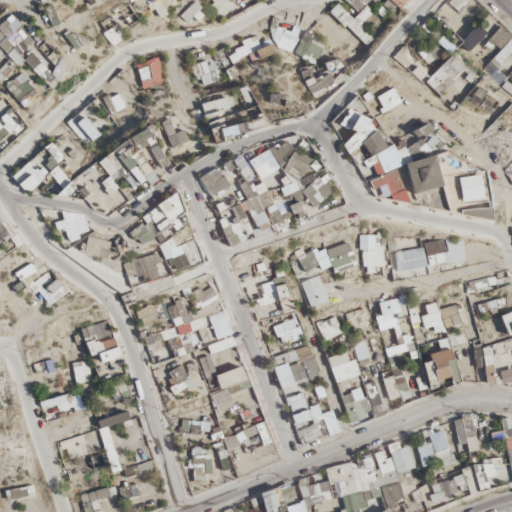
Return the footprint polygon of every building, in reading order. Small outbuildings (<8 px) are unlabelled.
[(249,157),(261,175),(279,163),(267,145),(249,157)] [(229,243),(254,234),(254,226),(268,221),(272,220),(289,214),(289,193),(294,190),(291,182),(260,183),(237,192),(234,186),(215,193),(216,211),(229,243)] [(364,253),(382,251),(380,234),(362,236),(364,253)] [(354,432),(376,424),(327,287),(339,283),(336,273),(359,264),(350,238),(292,259),(354,432)] [(423,239),(393,243),(394,249),(393,249),(396,270),(426,266),(423,239)] [(294,455),(330,447),(289,270),(253,278),(294,455)] [(391,406),(418,398),(417,393),(426,390),(418,362),(410,364),(406,350),(414,348),(399,298),(380,303),(384,317),(377,319),(381,334),(393,330),(398,348),(385,352),(391,373),(382,376),(391,406)] [(473,314),(481,350),(502,345),(495,311),(492,312),(489,298),(480,300),(483,312),(473,314)] [(280,464),(229,335),(231,334),(228,328),(226,329),(220,315),(210,319),(219,340),(202,347),(197,336),(184,341),(186,348),(180,350),(185,361),(191,358),(234,468),(230,470),(235,482),(280,464)] [(360,362),(367,359),(363,350),(356,353),(360,362)] [(452,425),(432,429),(427,443),(417,445),(422,468),(431,466),(432,462),(445,465),(464,461),(464,463),(472,465),(488,461),(494,428),(475,424),(474,422),(462,419),(454,421),(454,423),(452,425)] [(390,511),(434,504),(429,477),(405,482),(403,474),(418,471),(413,448),(295,470),(297,483),(261,490),(265,511),(390,511)] [(189,494),(217,491),(213,461),(185,465),(189,494)] [(109,494),(107,467),(68,470),(70,498),(83,497),(84,511),(89,511),(88,495),(109,494)]
